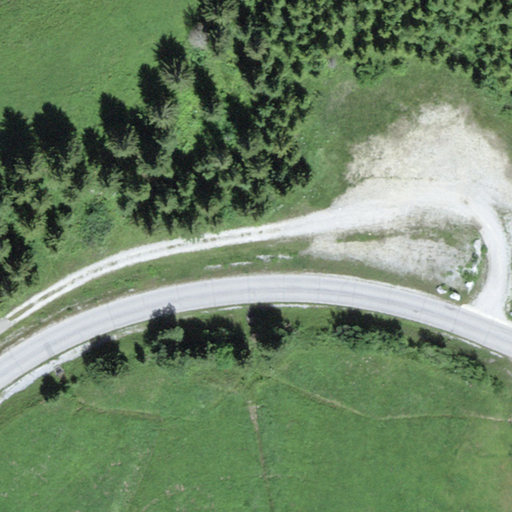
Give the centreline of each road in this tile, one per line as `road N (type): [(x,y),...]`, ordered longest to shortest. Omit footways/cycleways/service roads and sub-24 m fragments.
road 1 (track): [(492,333),(499,267),(490,238),(478,211),(447,203),(152,249),(110,261),(0,326)]
road 2 (unclassified): [(0,371),(63,334),(208,293),(282,289),(393,301),(511,341)]
